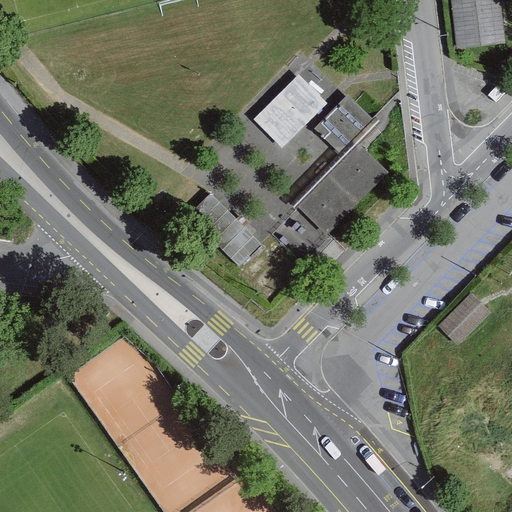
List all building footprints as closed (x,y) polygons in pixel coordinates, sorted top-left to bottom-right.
[(511,15),(510,0),(453,0),(459,51),(511,44),(511,15)] [(302,79),(258,122),(285,150),(330,108),(302,79)] [(349,99),(322,126),(350,153),(296,209),(330,242),(395,175),(362,144),(378,127),(349,99)] [(264,245),(213,196),(190,221),(241,270),(264,245)] [(464,289),(430,322),(450,339),(480,309),(464,289)]
